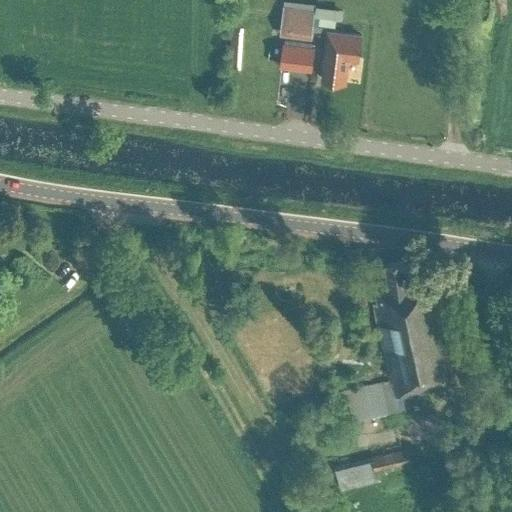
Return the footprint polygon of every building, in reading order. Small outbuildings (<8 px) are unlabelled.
[(289,27),(288,34),(311,37),(314,7),(283,3),(281,26),(289,27)] [(322,77),(345,80),(348,56),(358,57),(361,33),(330,29),(328,45),(326,45),(322,77)] [(311,68),(314,46),(283,41),(280,64),(311,68)] [(394,394),(456,379),(434,276),(411,281),(406,257),(385,260),(390,286),(377,288),(379,301),(375,302),(394,394)] [(342,352),(369,350),(368,338),(342,339),(342,352)] [(407,445),(372,454),(334,463),(340,487),(378,478),(375,469),(410,461),(407,445)] [(298,488),(305,511),(315,511),(308,485),(298,488)]
